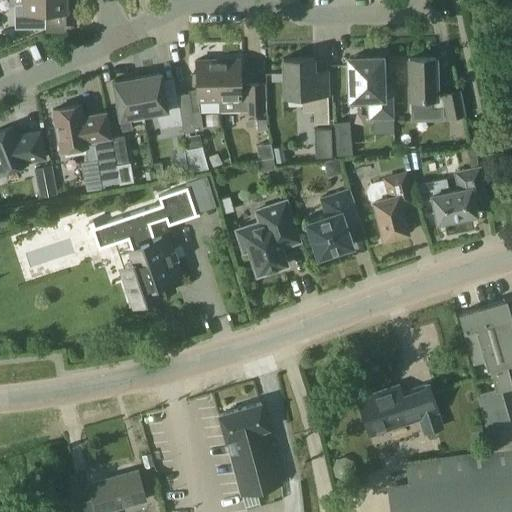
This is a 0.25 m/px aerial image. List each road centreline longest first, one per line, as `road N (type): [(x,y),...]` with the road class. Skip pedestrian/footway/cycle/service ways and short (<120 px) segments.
road 1 (tertiary): [(0,398),(168,369),(511,258)]
road 2 (residential): [(122,36),(184,4),(273,1),(303,17),(397,15),(408,0)]
road 3 (residential): [(0,89),(122,36)]
